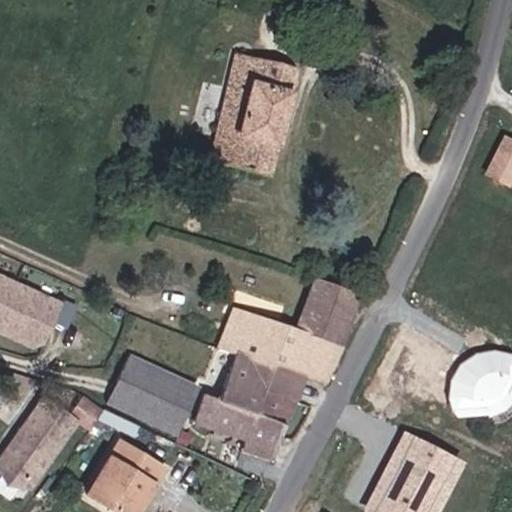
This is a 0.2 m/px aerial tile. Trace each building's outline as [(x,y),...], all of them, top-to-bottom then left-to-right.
[(269,180),(298,71),(235,52),(206,162),(269,180)] [(506,190),(511,178),(511,140),(501,135),(480,176),(506,190)] [(60,302),(0,275),(0,335),(37,353),(60,302)] [(328,394),(337,379),(366,300),(320,283),(300,335),(237,313),(224,354),(237,360),(221,405),(210,401),(200,428),(252,446),(248,454),(278,465),(308,386),(328,394)] [(511,354),(454,353),(453,412),(511,413),(511,354)] [(177,436),(200,387),(129,355),(108,403),(177,436)] [(75,426),(69,422),(42,403),(35,413),(5,454),(2,477),(19,490),(24,487),(39,477),(67,437),(75,426)] [(404,427),(364,509),(370,511),(444,511),(470,459),(404,427)] [(105,511),(140,511),(164,476),(121,445),(85,498),(105,511)]
